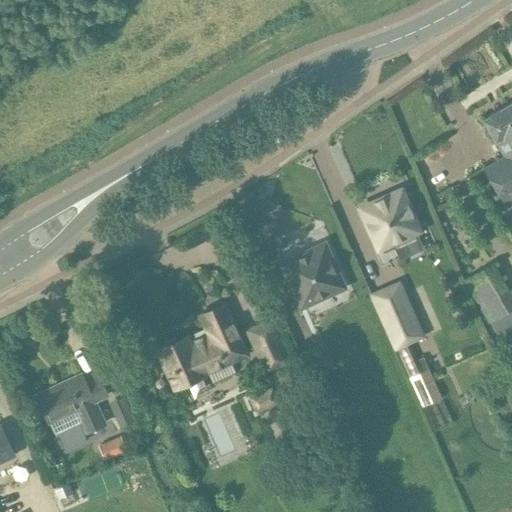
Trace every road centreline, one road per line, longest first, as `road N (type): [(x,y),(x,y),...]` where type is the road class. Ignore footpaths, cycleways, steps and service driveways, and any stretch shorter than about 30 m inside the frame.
road 1 (residential): [(44,232),(72,245),(110,238),(246,170),(353,96),(365,50)]
road 2 (secondary): [(44,232),(257,97),(365,50)]
road 3 (secondary): [(365,50),(477,0)]
